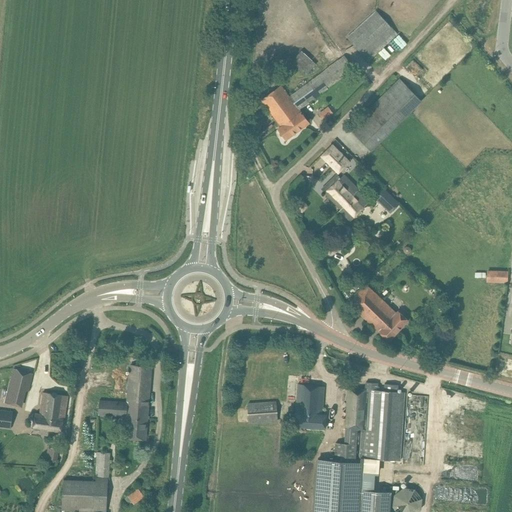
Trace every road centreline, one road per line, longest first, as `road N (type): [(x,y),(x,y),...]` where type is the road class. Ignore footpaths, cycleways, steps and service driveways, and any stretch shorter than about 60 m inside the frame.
road 1 (unclassified): [(387,71),(271,191),(328,301),(329,335)]
road 2 (primary): [(207,207),(231,0)]
road 3 (unclassified): [(511,391),(382,359),(329,335)]
road 4 (primary): [(187,392),(174,511)]
